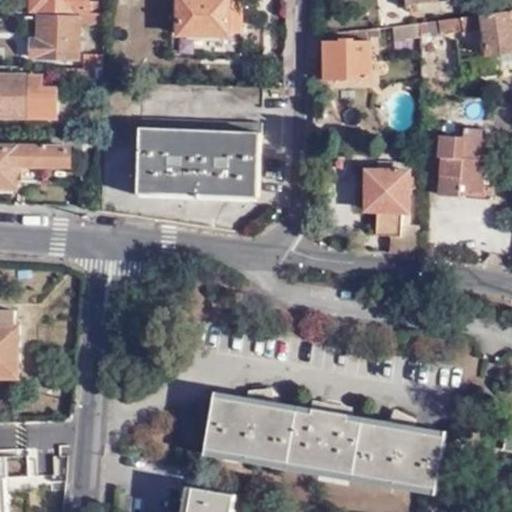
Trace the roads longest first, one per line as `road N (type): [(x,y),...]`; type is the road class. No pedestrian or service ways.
road 1 (residential): [(108,239),(86,511)]
road 2 (residential): [(305,0),(292,253)]
road 3 (residential): [(292,253),(511,288)]
road 4 (residential): [(292,253),(108,239)]
